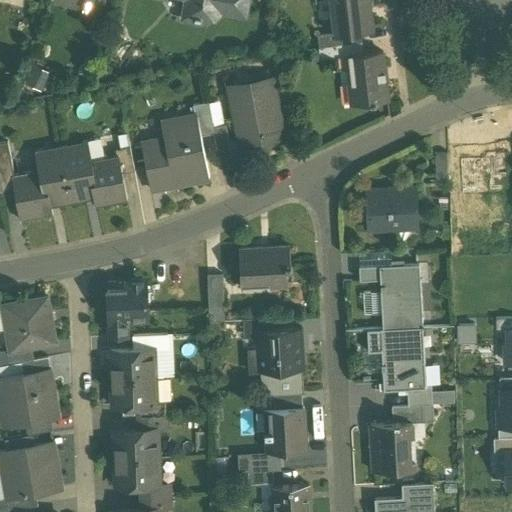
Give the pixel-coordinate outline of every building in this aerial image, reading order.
[(103,0),(66,0),(85,4),(84,7),(87,8),(89,2),(102,5),(103,0)] [(192,0),(192,5),(188,4),(186,17),(206,21),(218,14),(218,10),(217,10),(219,0),(192,0)] [(248,0),(219,0),(217,10),(218,10),(246,15),(248,0)] [(368,0),(331,0),(334,19),(331,19),(332,31),(332,32),(360,28),(371,27),(368,0)] [(360,28),(332,32),(332,31),(316,33),(318,47),(337,45),(361,42),(360,28)] [(361,42),(337,45),(338,58),(350,57),(350,56),(363,54),(361,42)] [(363,54),(350,56),(350,57),(353,83),(349,83),(351,104),(371,102),(371,104),(376,103),(376,101),(388,100),(382,52),(363,54)] [(272,82),(232,89),(242,139),(281,132),(272,82)] [(209,102),(193,105),(195,116),(198,115),(202,136),(215,134),(214,129),(209,102)] [(195,116),(169,121),(172,138),(142,143),(151,190),(210,179),(202,136),(198,115),(195,116)] [(227,126),(214,129),(215,134),(218,147),(231,145),(230,141),(227,126)] [(117,156),(93,160),(89,140),(63,145),(74,203),(95,199),(96,207),(128,201),(123,173),(119,155),(117,156)] [(8,141),(0,142),(0,179),(2,192),(15,189),(12,175),(14,175),(8,141)] [(231,145),(218,147),(222,172),(246,167),(242,143),(231,145)] [(63,145),(37,149),(40,170),(14,175),(12,175),(15,189),(21,221),(53,215),(51,207),(74,203),(63,145)] [(468,151),(469,189),(506,187),(505,145),(467,146),(468,151)] [(131,147),(116,150),(117,156),(119,155),(123,173),(135,170),(131,147)] [(450,189),(469,189),(468,151),(449,151),(450,189)] [(448,153),(436,153),(437,182),(449,182),(448,153)] [(415,186),(366,189),(368,229),(418,226),(415,186)] [(288,244),(238,248),(240,283),(269,281),(269,286),(288,285),(287,268),(291,268),(291,264),(289,264),(288,244)] [(419,265),(382,267),(382,279),(385,328),(422,326),(419,265)] [(382,267),(360,268),(360,281),(382,279),(382,267)] [(222,276),(208,277),(208,292),(222,291),(222,276)] [(131,279),(128,282),(119,282),(115,287),(108,288),(110,336),(128,335),(127,319),(148,319),(147,283),(147,282),(143,279),(131,279)] [(222,291),(208,292),(209,321),(224,320),(222,291)] [(47,296),(1,304),(9,349),(9,351),(31,347),(55,342),(47,296)] [(269,317),(241,319),(242,334),(257,333),(257,330),(270,329),(269,317)] [(224,320),(209,321),(210,340),(215,335),(242,334),(241,319),(224,320)] [(511,330),(511,319),(497,320),(497,331),(504,330),(511,330)] [(454,322),(454,340),(471,340),(471,322),(454,322)] [(422,326),(385,328),(368,328),(368,352),(382,351),(384,390),(407,389),(425,388),(425,385),(422,326)] [(270,329),(257,330),(257,333),(258,354),(260,354),(260,371),(301,369),(300,349),(298,349),(297,329),(299,329),(299,328),(270,329)] [(31,347),(9,351),(9,349),(0,350),(0,365),(20,362),(33,360),(31,347)] [(154,348),(110,350),(111,378),(155,376),(154,348)] [(33,360),(20,362),(22,375),(50,370),(48,357),(33,360)] [(301,369),(260,371),(261,394),(269,394),(300,392),(302,392),(301,369)] [(22,375),(0,378),(0,399),(5,425),(58,416),(50,370),(22,375)] [(155,376),(111,378),(112,406),(137,405),(156,404),(155,376)] [(500,390),(503,390),(511,389),(511,378),(500,378),(500,390)] [(425,388),(407,389),(408,405),(422,404),(432,403),(431,385),(425,385),(425,388)] [(511,389),(503,390),(503,409),(505,409),(506,426),(511,425),(511,389)] [(300,392),(269,394),(270,409),(301,407),(300,392)] [(156,404),(137,405),(138,417),(166,416),(165,404),(156,404)] [(408,405),(391,405),(393,422),(412,421),(412,422),(423,421),(422,404),(408,405)] [(270,409),(263,410),(264,436),(266,436),(267,451),(306,449),(303,407),(270,409)] [(166,416),(138,417),(138,429),(157,428),(158,429),(166,429),(166,416)] [(393,422),(370,423),(373,471),(415,468),(412,422),(412,421),(393,422)] [(511,437),(511,425),(506,426),(499,426),(499,438),(511,437)] [(138,429),(113,430),(114,458),(159,456),(158,429),(157,428),(138,429)] [(506,453),(511,452),(511,437),(499,438),(494,438),(495,453),(506,453)] [(53,442),(5,451),(0,451),(0,457),(2,472),(7,498),(34,493),(34,488),(60,483),(53,442)] [(159,456),(114,458),(116,486),(140,485),(160,485),(160,483),(159,456)] [(272,470),(247,471),(248,483),(273,482),(272,470)] [(431,481),(402,483),(402,498),(432,496),(431,481)] [(160,485),(140,485),(141,497),(169,496),(169,483),(160,483),(160,485)] [(309,511),(308,484),(272,486),(273,511),(309,511)] [(34,493),(7,498),(9,510),(29,507),(37,505),(34,493)] [(169,496),(141,497),(141,509),(159,508),(159,509),(170,509),(169,496)] [(402,498),(375,499),(376,511),(433,511),(432,496),(402,498)]
